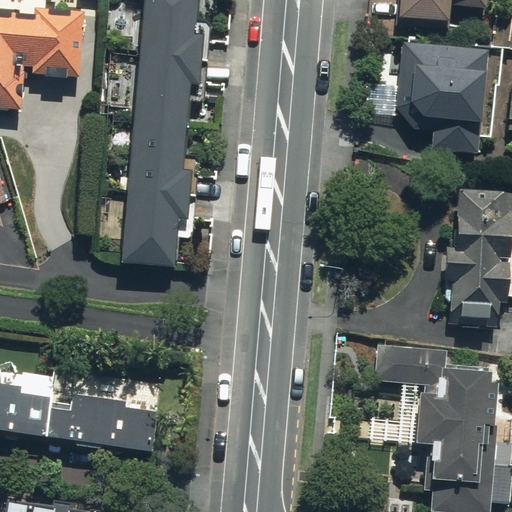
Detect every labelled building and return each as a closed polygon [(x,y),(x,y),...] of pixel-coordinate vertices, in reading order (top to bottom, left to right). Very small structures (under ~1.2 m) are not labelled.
[(190,173),(198,74),(207,84),(209,32),(201,41),(204,0),(151,0),(129,257),(182,262),(186,208),(192,219),(199,164),(190,173)] [(400,0),(399,19),(458,22),(459,6),(495,8),(495,0),(400,0)] [(0,115),(28,118),(32,72),(83,76),(88,7),(39,3),(38,15),(0,12),(0,115)] [(434,113),(440,113),(438,149),(485,151),(487,116),(492,116),(493,45),(406,44),(405,93),(414,93),(414,70),(422,70),(422,102),(434,113)] [(372,81),(371,115),(400,116),(401,82),(372,81)] [(0,225),(7,224),(3,206),(16,202),(3,148),(0,149),(0,225)] [(511,186),(467,184),(464,244),(457,244),(455,278),(473,279),(472,298),(447,296),(445,322),(501,325),(503,281),(511,281),(511,186)] [(380,345),(380,379),(451,380),(451,346),(380,345)] [(424,443),(439,443),(437,511),(501,511),(505,368),(456,366),(455,394),(425,393),(424,443)] [(58,386),(58,380),(0,372),(0,426),(52,433),(55,407),(58,386)] [(131,408),(132,395),(80,389),(77,409),(55,407),(52,433),(158,445),(162,411),(131,408)] [(26,493),(22,511),(130,511),(131,511),(26,493)]
